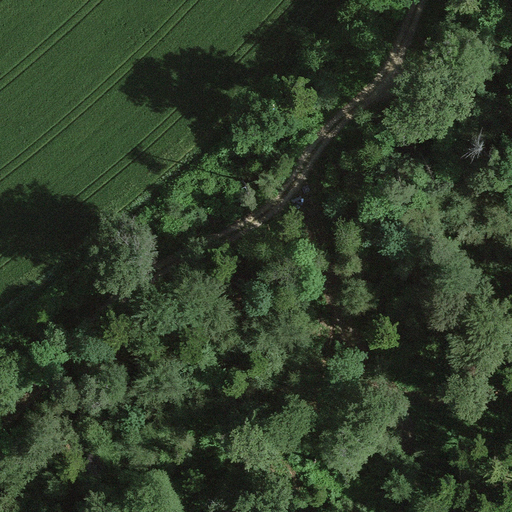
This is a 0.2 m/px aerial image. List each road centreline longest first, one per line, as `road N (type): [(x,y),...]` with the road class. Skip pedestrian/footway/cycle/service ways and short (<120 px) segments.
road 1 (track): [(0,423),(99,315),(162,264),(278,209),(315,140),(394,52),(419,0)]
road 2 (track): [(511,49),(354,102)]
